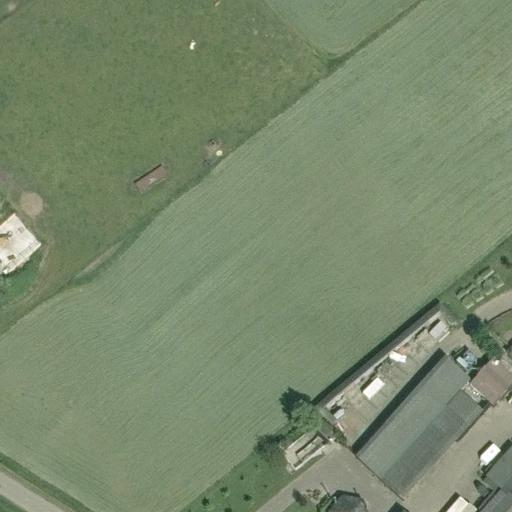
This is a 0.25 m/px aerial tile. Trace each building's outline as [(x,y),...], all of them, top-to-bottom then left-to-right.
[(0,262),(0,263),(2,262),(17,277),(33,261),(0,228),(0,262)] [(511,378),(492,361),(469,388),(493,409),(511,387),(511,378)] [(417,392),(404,382),(380,414),(388,420),(399,405),(412,414),(441,376),(433,370),(417,392)] [(380,488),(400,504),(470,424),(451,407),(380,488)] [(484,511),(511,511),(511,449),(486,480),(501,493),(484,511)] [(366,511),(363,503),(343,498),(330,511),(366,511)]
